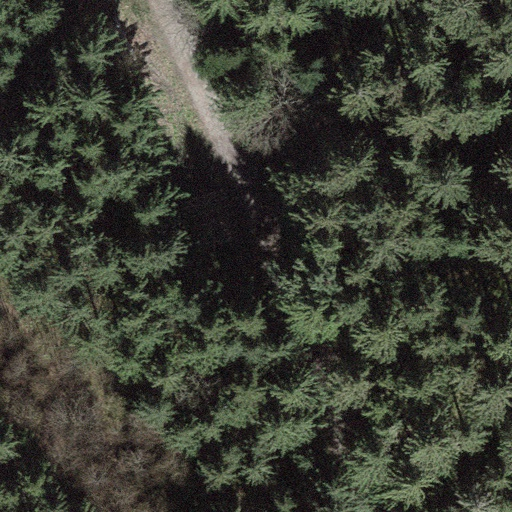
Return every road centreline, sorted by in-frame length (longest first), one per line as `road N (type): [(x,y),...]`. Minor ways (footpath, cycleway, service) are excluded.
road 1 (track): [(372,511),(173,0)]
road 2 (track): [(511,143),(238,163)]
